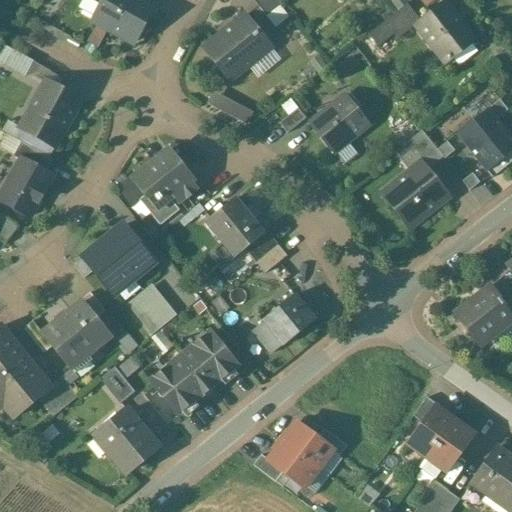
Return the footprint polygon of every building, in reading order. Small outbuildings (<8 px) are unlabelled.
[(153,6),(141,0),(103,0),(92,21),(133,43),(153,6)] [(279,6),(275,0),(252,0),(265,17),(279,6)] [(358,0),(369,10),(378,0),(358,0)] [(419,21),(412,26),(412,27),(443,66),(476,40),(445,0),(419,21)] [(406,5),(367,35),(376,46),(375,48),(376,48),(393,34),(397,39),(412,27),(412,26),(419,21),(406,5)] [(243,17),(204,48),(230,80),(269,49),(243,17)] [(32,62),(4,46),(0,52),(0,64),(24,78),(32,62)] [(343,76),(360,63),(353,54),(336,67),(343,76)] [(44,82),(28,112),(31,114),(23,130),(54,148),(80,101),(44,82)] [(211,91),(205,103),(247,124),(253,111),(211,91)] [(369,126),(344,95),(308,124),(332,155),(369,126)] [(297,109),(278,124),(286,134),(305,119),(297,109)] [(491,179),(511,162),(511,138),(489,109),(457,135),(491,179)] [(442,158),(421,131),(397,151),(412,170),(420,164),(426,171),(442,158)] [(52,160),(20,143),(12,157),(19,161),(20,160),(44,174),(52,160)] [(168,151),(132,180),(145,197),(152,192),(162,205),(167,201),(192,181),(188,176),(192,172),(181,157),(176,161),(168,151)] [(44,174),(20,160),(19,161),(0,196),(0,201),(13,208),(13,211),(14,211),(24,216),(27,216),(29,217),(45,189),(43,189),(49,176),(44,174)] [(426,171),(420,164),(412,170),(397,182),(396,186),(397,188),(397,189),(401,194),(389,204),(409,229),(447,198),(426,171)] [(203,185),(192,172),(188,176),(192,181),(167,201),(174,208),(175,208),(203,185)] [(167,201),(162,205),(152,192),(145,197),(155,209),(151,212),(150,215),(159,226),(178,211),(175,208),(174,208),(167,201)] [(263,233),(235,199),(204,224),(233,259),(244,250),(263,234),(263,233)] [(17,227),(0,215),(0,240),(4,244),(17,227)] [(81,255),(114,298),(157,265),(123,222),(81,255)] [(263,234),(244,250),(255,263),(277,246),(265,231),(263,233),(263,234)] [(277,246),(255,263),(264,274),(286,257),(277,246)] [(511,297),(511,293),(501,279),(490,287),(503,304),(511,297)] [(151,282),(125,304),(151,335),(178,313),(151,282)] [(490,287),(453,315),(478,347),(511,321),(511,319),(502,307),(504,305),(503,304),(490,287)] [(104,312),(89,293),(79,302),(80,304),(81,303),(95,319),(104,312)] [(294,295),(261,322),(281,347),(314,320),(294,295)] [(511,297),(503,304),(504,305),(502,307),(511,319),(511,321),(511,297)] [(80,304),(42,335),(70,369),(109,337),(95,319),(81,303),(80,304)] [(48,387),(0,327),(0,403),(12,419),(37,399),(50,389),(48,387)] [(209,333),(148,381),(176,416),(202,395),(211,388),(237,367),(209,333)] [(114,368),(99,380),(119,405),(134,393),(114,368)] [(61,377),(48,387),(50,389),(37,399),(52,418),(78,397),(61,377)] [(426,398),(412,417),(422,424),(434,408),(435,408),(437,406),(426,398)] [(422,424),(407,445),(426,459),(455,419),(450,415),(448,418),(435,408),(434,408),(422,424)] [(126,411),(96,436),(108,451),(107,452),(125,474),(157,448),(126,411)] [(455,419),(426,459),(445,473),(473,436),(459,425),(460,423),(455,419)] [(317,439),(295,423),(285,437),(282,435),(278,440),(318,470),(331,452),(332,451),(317,439)] [(346,447),(324,430),(317,439),(332,451),(331,452),(338,457),(346,447)] [(318,470),(278,440),(274,446),(277,448),(267,461),(266,461),(282,473),(303,489),(318,470)] [(511,510),(511,460),(495,448),(469,484),(484,494),(486,492),(511,511),(511,510)] [(282,473),(266,461),(267,461),(260,455),(252,466),(274,483),(282,473)] [(435,483),(414,511),(432,511),(447,492),(435,483)] [(447,492),(432,511),(450,511),(458,500),(447,492)]
